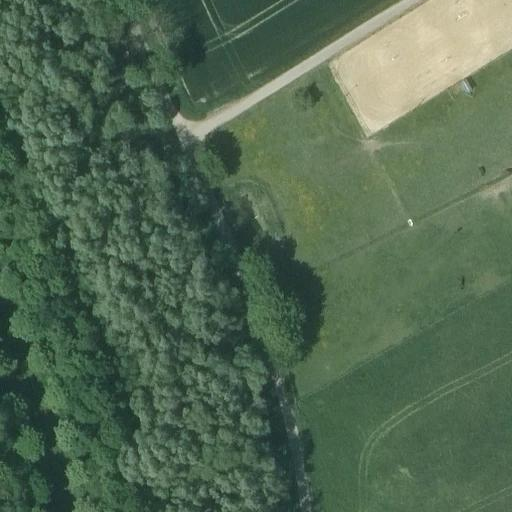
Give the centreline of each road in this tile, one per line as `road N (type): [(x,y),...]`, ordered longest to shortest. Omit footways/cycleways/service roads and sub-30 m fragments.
road 1 (track): [(182,140),(272,355),(297,445),(304,511)]
road 2 (track): [(411,0),(182,140)]
road 3 (track): [(126,0),(182,140)]
